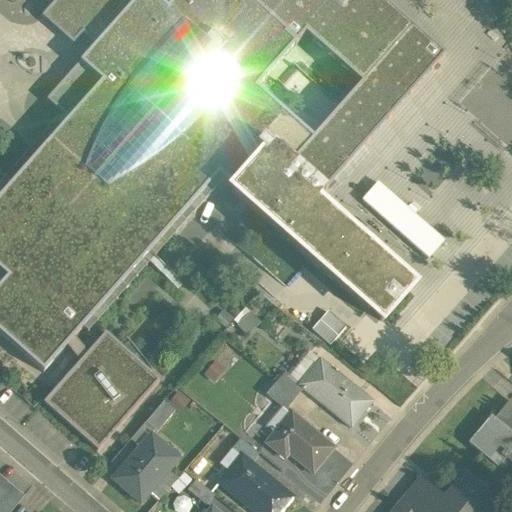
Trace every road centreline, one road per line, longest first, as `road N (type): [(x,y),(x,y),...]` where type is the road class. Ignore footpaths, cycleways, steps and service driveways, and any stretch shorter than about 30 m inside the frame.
road 1 (residential): [(341,511),(438,394),(511,325)]
road 2 (residential): [(92,511),(0,431)]
